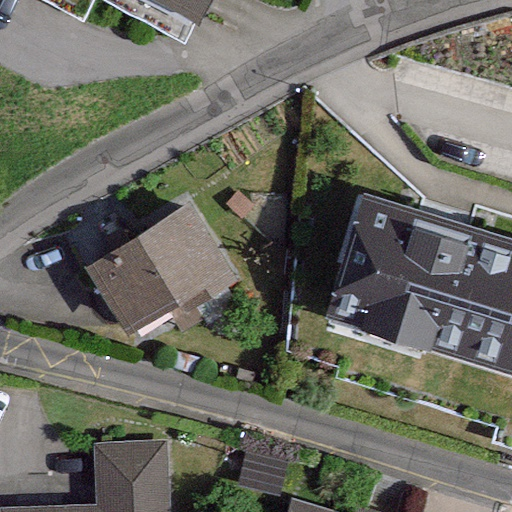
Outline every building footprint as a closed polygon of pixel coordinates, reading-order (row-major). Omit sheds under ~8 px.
[(168,0),(188,10),(192,0),(168,0)] [(174,185),(71,248),(114,319),(164,288),(174,303),(227,270),(174,185)] [(511,237),(364,194),(328,316),(511,369),(511,237)] [(166,511),(165,444),(102,445),(102,511),(166,511)] [(282,485),(274,511),(406,511),(350,495),(347,505),(282,485)]
